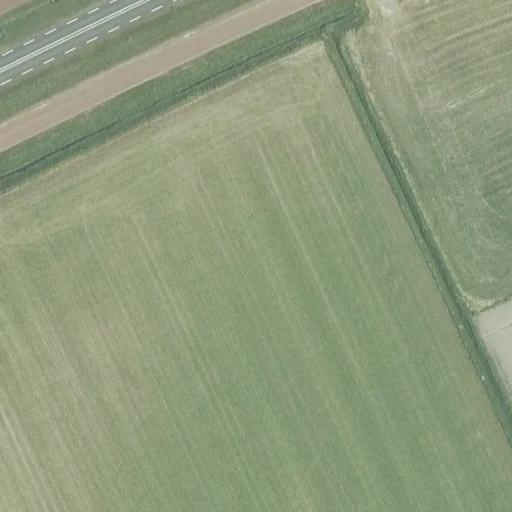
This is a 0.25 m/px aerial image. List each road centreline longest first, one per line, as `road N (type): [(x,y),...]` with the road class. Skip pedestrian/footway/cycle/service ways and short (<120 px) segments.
road 1 (unclassified): [(0,144),(308,0)]
road 2 (primary): [(0,72),(144,0)]
